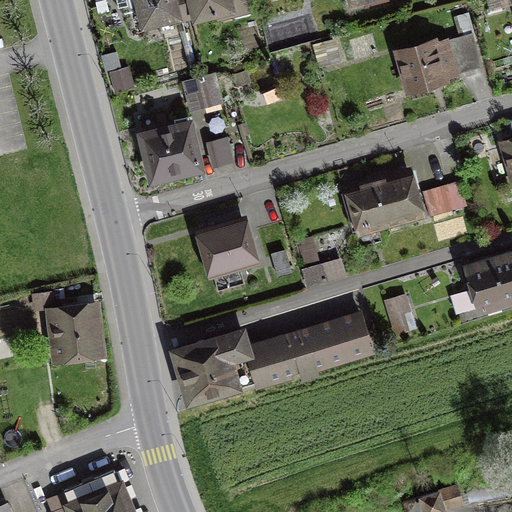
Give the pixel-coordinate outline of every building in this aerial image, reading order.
[(137,3),(143,26),(194,14),(190,0),(116,0),(119,7),(137,3)] [(190,0),(194,14),(195,18),(232,9),(233,14),(248,10),(245,0),(190,0)] [(457,73),(447,39),(399,52),(409,88),(457,73)] [(185,81),(192,109),(205,105),(198,78),(185,81)] [(174,119),(176,126),(143,134),(153,177),(199,166),(187,116),(174,119)] [(232,161),(226,137),(211,141),(217,164),(232,161)] [(407,172),(402,173),(400,166),(367,175),(370,183),(351,188),(362,228),(419,212),(407,172)] [(461,179),(426,189),(433,212),(468,203),(461,179)] [(243,219),(241,220),(238,212),(216,219),(218,227),(201,232),(202,234),(198,239),(201,249),(207,252),(212,271),(254,259),(243,219)] [(482,306),(511,297),(511,253),(470,266),(482,306)] [(325,261),(301,267),(306,286),(330,280),(325,261)] [(390,314),(409,308),(405,293),(385,299),(390,314)] [(99,351),(94,306),(75,309),(74,302),(63,303),(64,310),(53,311),(58,355),(99,351)] [(266,380),(371,347),(361,314),(294,334),(296,339),(249,353),(242,330),(175,350),(189,400),(257,380),(266,380)] [(71,505),(55,511),(131,511),(113,469),(64,489),(71,505)] [(464,482),(411,493),(415,511),(427,511),(469,503),(464,482)]
